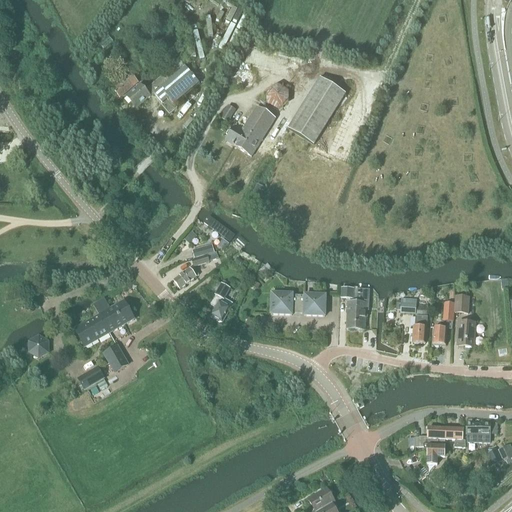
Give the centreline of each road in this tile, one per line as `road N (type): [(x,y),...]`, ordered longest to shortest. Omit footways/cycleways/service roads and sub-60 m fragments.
road 1 (unclassified): [(314,370),(189,321),(27,140),(0,93)]
road 2 (track): [(373,85),(317,64),(224,97),(188,161),(198,200),(141,270)]
road 3 (track): [(122,249),(153,212),(84,123),(8,0)]
road 4 (unclassified): [(314,370),(346,351),(511,374)]
road 5 (track): [(415,0),(343,149)]
road 6 (secondary): [(487,0),(511,148)]
road 7 (unclassified): [(362,443),(420,414),(500,415)]
road 8 (unclassified): [(235,511),(362,443)]
